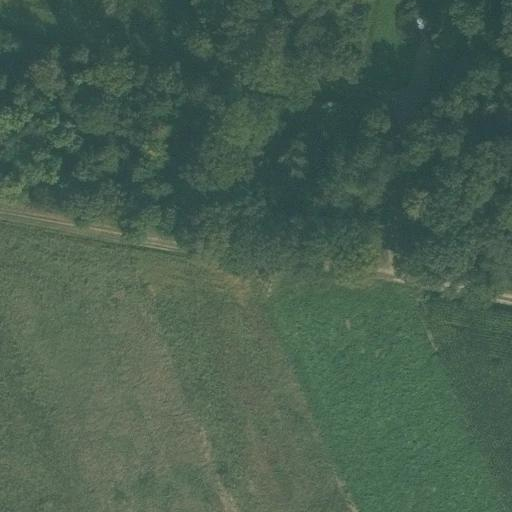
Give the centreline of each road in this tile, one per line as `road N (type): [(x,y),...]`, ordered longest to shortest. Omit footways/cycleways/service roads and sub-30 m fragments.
road 1 (track): [(374,279),(415,109),(221,78),(0,27)]
road 2 (track): [(0,210),(511,305)]
